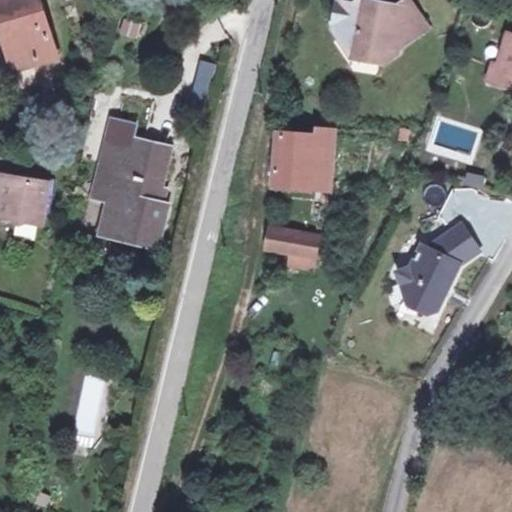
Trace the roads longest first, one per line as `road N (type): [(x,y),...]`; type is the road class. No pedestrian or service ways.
road 1 (tertiary): [(137,511),(267,0)]
road 2 (residential): [(511,261),(426,407),(398,511)]
